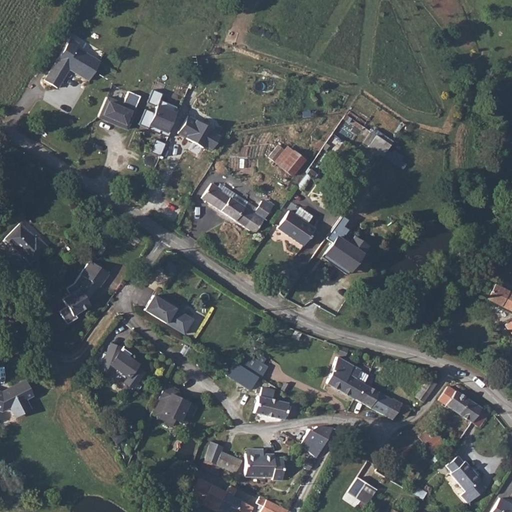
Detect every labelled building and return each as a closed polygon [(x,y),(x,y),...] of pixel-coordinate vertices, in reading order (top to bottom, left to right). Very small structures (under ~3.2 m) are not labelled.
[(70,38),(44,80),(57,88),(69,69),(88,81),(100,62),(76,47),(78,44),(70,38)] [(104,97),(96,117),(125,130),(133,109),(138,97),(125,91),(120,104),(104,97)] [(158,134),(167,138),(179,110),(159,101),(162,95),(152,91),(146,104),(155,108),(152,114),(143,110),(137,125),(146,129),(148,127),(159,131),(158,134)] [(212,130),(187,115),(177,133),(202,148),(203,145),(211,150),(219,136),(211,132),(212,130)] [(362,143),(401,168),(408,157),(369,132),(362,143)] [(149,151),(159,155),(165,143),(155,138),(149,151)] [(279,141),(266,157),(291,177),(304,161),(279,141)] [(251,221),(260,208),(229,187),(231,186),(219,179),(209,194),(251,221)] [(273,227),(300,244),(312,227),(286,209),(273,227)] [(0,221),(0,242),(20,255),(33,236),(25,231),(23,233),(2,219),(0,221)] [(334,234),(322,252),(346,269),(359,251),(346,243),(334,234)] [(346,243),(359,251),(364,243),(352,234),(346,243)] [(346,269),(322,252),(320,255),(345,272),(346,269)] [(108,273),(89,259),(77,277),(72,283),(66,287),(69,293),(62,297),(66,304),(58,309),(65,323),(76,316),(74,313),(89,304),(85,299),(89,294),(90,294),(97,285),(99,286),(108,273)] [(511,330),(511,290),(492,281),(485,294),(511,309),(511,315),(504,321),(511,330)] [(153,295),(144,309),(184,333),(193,318),(153,295)] [(348,347),(336,343),(334,350),(344,355),(348,347)] [(120,350),(110,345),(105,356),(116,360),(120,350)] [(131,390),(142,374),(135,368),(136,366),(126,359),(128,357),(124,354),(125,352),(120,350),(116,360),(105,356),(99,371),(110,375),(113,369),(126,379),(123,384),(131,390)] [(254,362),(245,352),(233,362),(260,380),(266,367),(263,366),(266,360),(259,355),(254,362)] [(352,398),(361,380),(351,376),(357,366),(332,354),(323,384),(352,398)] [(260,380),(233,362),(230,368),(226,376),(243,387),(240,391),(247,395),(250,391),(258,395),(253,412),(276,420),(285,417),(288,406),(284,404),(285,401),(271,397),(273,391),(260,387),(262,381),(260,380)] [(437,376),(438,373),(426,372),(413,395),(423,400),(426,397),(437,376)] [(2,390),(0,389),(0,408),(5,405),(11,414),(26,406),(21,396),(29,391),(20,378),(9,384),(9,388),(2,390)] [(391,395),(361,380),(352,398),(389,416),(391,417),(395,410),(398,401),(390,397),(391,395)] [(173,389),(165,385),(150,413),(158,417),(156,421),(169,427),(172,420),(180,424),(184,423),(188,416),(190,417),(195,408),(187,404),(188,402),(181,399),(180,401),(177,399),(179,395),(172,391),(173,389)] [(472,420),(473,419),(481,406),(446,385),(437,398),(472,420)] [(415,408),(398,401),(395,410),(406,415),(415,408)] [(479,424),(490,409),(487,406),(483,402),(481,406),(473,419),(479,424)] [(419,435),(435,454),(441,460),(453,448),(430,424),(419,435)] [(317,456),(331,428),(330,428),(315,427),(311,433),(308,430),(296,446),(317,456)] [(285,447),(290,441),(280,433),(275,438),(285,447)] [(210,443),(208,449),(203,460),(213,465),(220,452),(222,448),(210,443)] [(200,468),(215,476),(220,467),(235,475),(240,462),(220,452),(213,465),(203,460),(200,468)] [(454,453),(443,463),(448,470),(447,471),(462,490),(458,494),(464,501),(483,485),(476,478),(478,476),(463,458),(460,461),(454,453)] [(273,455),(261,455),(243,455),(242,479),(272,479),(272,485),(283,484),(283,459),(274,458),(273,455)] [(356,475),(346,491),(357,498),(367,483),(356,475)] [(194,479),(188,494),(200,500),(215,507),(216,507),(223,491),(224,490),(195,477),(194,479)] [(367,483),(357,498),(367,505),(377,489),(367,483)] [(223,491),(231,494),(235,487),(227,484),(224,490),(223,491)] [(223,491),(216,507),(226,511),(244,511),(249,503),(231,494),(223,491)] [(492,511),(511,511),(511,506),(500,499),(492,511)] [(198,503),(213,511),(215,507),(200,500),(198,503)] [(265,511),(287,511),(264,500),(260,507),(266,510),(265,511)]
